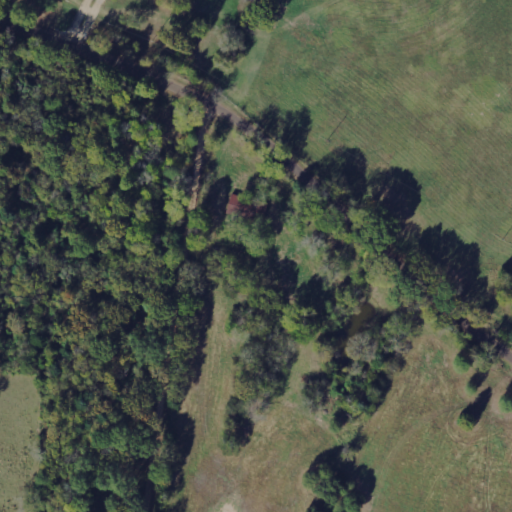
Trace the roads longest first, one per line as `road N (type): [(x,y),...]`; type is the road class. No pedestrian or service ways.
road 1 (residential): [(511,357),(240,123),(0,25)]
road 2 (residential): [(156,511),(211,108)]
